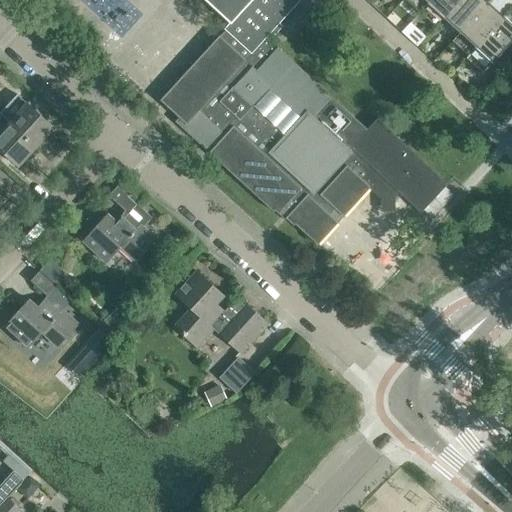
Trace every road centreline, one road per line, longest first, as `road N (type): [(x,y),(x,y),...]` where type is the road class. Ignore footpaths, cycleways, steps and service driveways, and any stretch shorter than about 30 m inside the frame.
road 1 (residential): [(423,400),(369,368),(120,134)]
road 2 (residential): [(511,144),(354,0)]
road 3 (residential): [(8,261),(120,134)]
road 4 (residential): [(120,134),(0,27)]
road 5 (residential): [(310,511),(423,400)]
road 6 (unclassified): [(423,400),(437,368),(511,283)]
road 7 (unclassified): [(423,400),(431,423),(511,501)]
